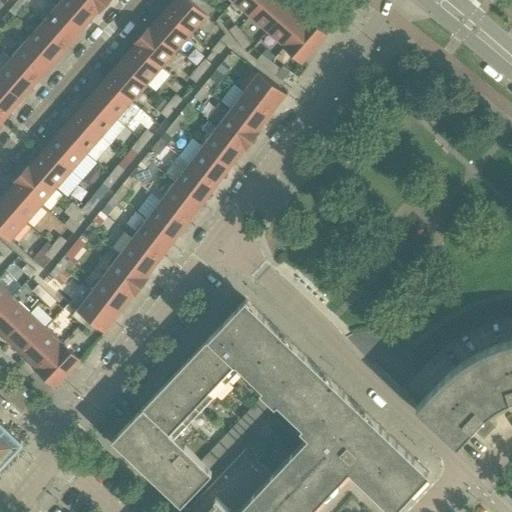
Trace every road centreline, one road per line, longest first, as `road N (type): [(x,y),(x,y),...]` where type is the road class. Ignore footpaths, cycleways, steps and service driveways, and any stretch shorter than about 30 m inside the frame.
road 1 (residential): [(511,511),(219,238)]
road 2 (residential): [(219,238),(390,0)]
road 3 (residential): [(65,437),(219,238)]
road 4 (residential): [(138,0),(0,157)]
